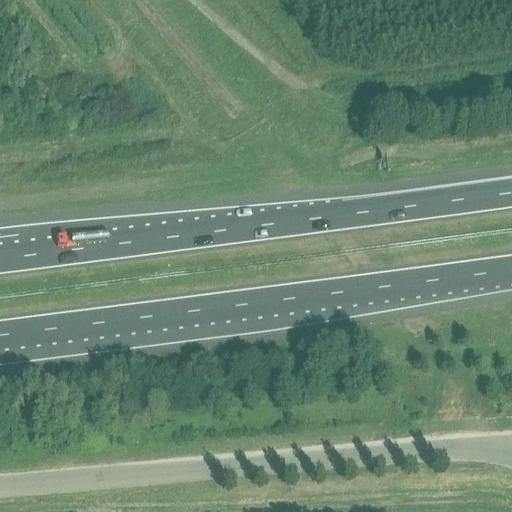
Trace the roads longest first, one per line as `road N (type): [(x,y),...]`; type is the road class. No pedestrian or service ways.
road 1 (motorway): [(511,193),(0,259)]
road 2 (motorway): [(0,338),(511,274)]
road 3 (unclassified): [(0,491),(511,448)]
road 4 (unclassified): [(269,151),(138,0)]
